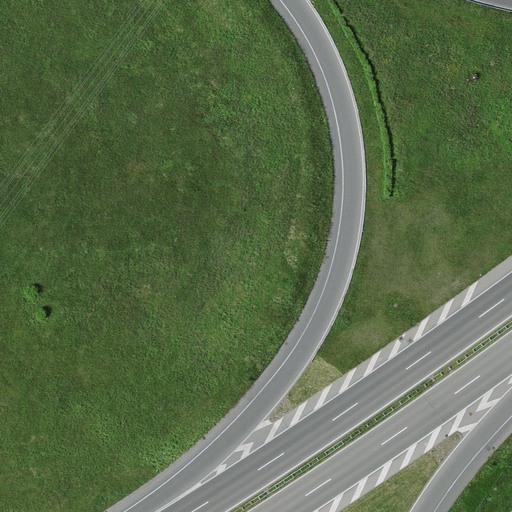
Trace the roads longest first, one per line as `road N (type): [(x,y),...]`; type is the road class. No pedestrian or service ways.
road 1 (motorway): [(293,0),(343,101),(353,160),(343,261),(298,360),(225,445),(150,511)]
road 2 (motorway): [(511,293),(191,511)]
road 3 (motorway): [(280,511),(511,352)]
road 4 (motorway): [(423,511),(511,396)]
